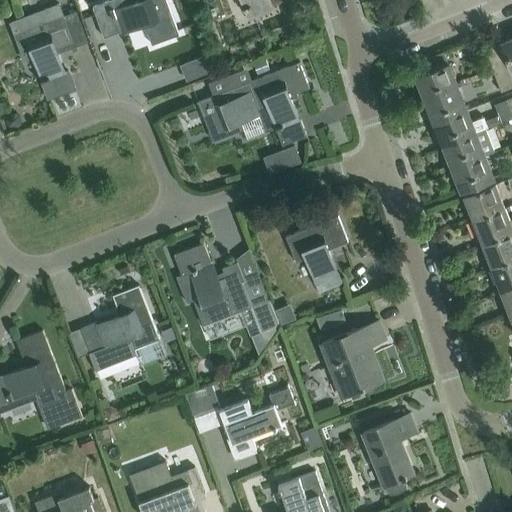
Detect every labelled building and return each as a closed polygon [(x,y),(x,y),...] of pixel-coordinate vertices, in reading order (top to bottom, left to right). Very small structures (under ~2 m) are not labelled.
[(108,0),(93,6),(104,37),(117,32),(145,23),(152,43),(179,34),(175,24),(166,0),(108,0)] [(242,0),(246,9),(266,1),(265,0),(242,0)] [(73,41),(63,14),(59,3),(11,22),(15,33),(25,59),(34,56),(43,78),(41,79),(48,98),(75,88),(68,70),(64,72),(55,48),(73,41)] [(511,38),(503,42),(511,64),(511,38)] [(485,49),(494,73),(501,70),(502,73),(509,70),(498,44),(485,49)] [(416,76),(425,98),(457,86),(444,51),(421,60),(426,72),(416,76)] [(300,61),(197,100),(216,145),(246,133),(242,124),(272,112),(277,125),(275,126),(282,145),(307,135),(300,118),(298,119),(289,95),(310,87),(300,61)] [(511,86),(511,78),(509,70),(502,73),(501,70),(494,73),(501,91),(511,86)] [(466,108),(457,86),(425,98),(434,121),(466,108)] [(443,143),(487,127),(482,115),(471,120),(466,108),(434,121),(443,143)] [(13,114),(9,119),(11,125),(17,126),(21,121),(20,115),(13,114)] [(496,150),(487,127),(443,143),(452,166),(492,150),(492,151),(496,150)] [(501,174),(492,151),(492,150),(452,166),(461,190),(501,174)] [(463,195),(472,218),(505,206),(495,183),(463,195)] [(511,219),(510,220),(505,206),(472,218),(482,243),(511,230),(511,219)] [(286,235),(296,261),(307,256),(318,282),(337,274),(327,249),(348,241),(338,215),(286,235)] [(511,257),(511,230),(482,243),(491,266),(511,257)] [(187,302),(193,299),(202,323),(250,305),(241,280),(244,279),(237,261),(222,267),(225,274),(217,277),(204,242),(174,253),(182,274),(177,276),(187,302)] [(500,290),(511,284),(511,257),(491,266),(500,290)] [(96,321),(80,327),(90,353),(96,369),(136,353),(134,348),(160,338),(139,284),(113,294),(121,315),(97,324),(96,321)] [(510,313),(511,312),(511,284),(500,290),(510,313)] [(262,331),(279,324),(270,298),(252,305),(262,331)] [(379,320),(321,342),(341,395),(362,387),(362,388),(366,387),(365,385),(384,378),(370,343),(386,337),(379,320)] [(262,331),(251,335),(259,356),(279,327),(278,325),(262,331)] [(3,411),(37,398),(49,428),(85,414),(74,386),(69,389),(46,328),(20,338),(30,365),(0,376),(0,414),(4,413),(3,411)] [(219,405),(211,384),(218,381),(218,380),(183,393),(193,419),(194,419),(193,415),(219,405)] [(238,456),(255,449),(250,435),(272,426),(273,428),(276,427),(275,425),(287,421),(286,420),(280,422),(275,409),(292,403),(293,405),(294,404),(286,384),(285,384),(287,388),(268,395),(272,404),(251,412),(246,399),(217,410),(222,423),(225,422),(238,456)] [(410,413),(363,432),(383,482),(371,488),(384,483),(386,487),(390,492),(396,491),(401,489),(406,486),(406,480),(405,477),(407,476),(406,474),(413,471),(400,437),(417,430),(410,413)] [(94,439),(82,443),(84,450),(90,452),(97,450),(94,439)] [(195,466),(172,475),(166,460),(130,473),(141,500),(138,501),(142,511),(170,511),(178,509),(178,511),(199,511),(194,497),(205,493),(195,466)] [(323,492),(315,470),(278,483),(280,488),(278,488),(279,491),(281,491),(288,511),(326,511),(319,493),(323,492)] [(6,485),(0,486),(0,491),(2,497),(10,494),(6,485)] [(56,493),(34,501),(38,511),(103,511),(99,499),(95,500),(90,485),(58,497),(56,493)] [(407,511),(404,503),(393,507),(394,511),(407,511)]
